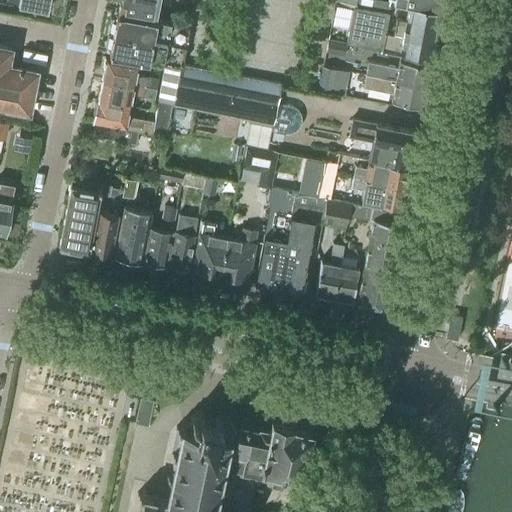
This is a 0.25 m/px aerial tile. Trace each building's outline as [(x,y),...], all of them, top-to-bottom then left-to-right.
[(47,9),(48,0),(18,0),(18,4),(47,9)] [(155,17),(158,0),(119,0),(117,9),(155,17)] [(388,3),(373,0),(351,0),(350,6),(353,7),(386,13),(388,6),(388,3)] [(388,0),(388,3),(388,6),(406,9),(407,6),(440,12),(442,5),(444,5),(444,0),(388,0)] [(440,13),(440,12),(407,6),(406,9),(404,20),(394,18),(391,34),(384,32),(388,13),(386,13),(353,7),(346,43),(431,60),(438,25),(440,26),(442,14),(440,13)] [(155,17),(117,9),(116,9),(114,16),(113,16),(107,45),(109,45),(107,51),(165,62),(180,65),(181,62),(189,24),(155,17)] [(0,105),(28,111),(37,69),(8,64),(11,47),(0,45),(0,105)] [(47,54),(24,49),(22,59),(46,64),(47,54)] [(156,89),(158,79),(136,74),(139,62),(105,56),(104,57),(100,58),(99,63),(102,66),(100,78),(156,89)] [(365,74),(373,76),(426,86),(430,66),(399,60),(397,68),(367,62),(365,74)] [(180,65),(165,62),(157,100),(171,102),(174,103),(180,65)] [(280,81),(181,62),(180,65),(174,103),(272,123),(271,129),(285,132),(287,132),(290,132),(293,131),(295,130),(297,128),(299,126),(300,124),(301,121),(301,119),(301,116),(300,114),(299,112),(298,110),(297,108),(295,107),(293,106),(292,105),(290,105),(288,104),(276,102),(280,81)] [(333,68),(322,65),(317,89),(328,92),(333,68)] [(373,76),(365,74),(363,85),(392,92),(390,100),(422,106),(426,86),(373,76)] [(155,99),(156,89),(100,78),(96,98),(95,98),(95,99),(130,105),(132,94),(155,99)] [(130,105),(95,99),(90,120),(136,129),(151,132),(153,121),(128,116),(130,105)] [(164,135),(171,102),(157,100),(153,121),(151,132),(164,135)] [(416,131),(352,117),(349,135),(377,141),(373,159),(373,160),(407,167),(409,167),(416,131)] [(136,129),(90,120),(88,132),(133,141),(136,129)] [(277,153),(245,146),(242,166),(273,172),(277,153)] [(338,152),(326,149),(322,170),(333,173),(334,166),(335,167),(338,152)] [(403,186),(407,167),(373,160),(373,159),(369,158),(367,168),(355,165),(353,175),(403,186)] [(160,164),(158,177),(181,182),(184,169),(160,164)] [(181,184),(202,188),(204,189),(207,174),(184,169),(181,184)] [(322,170),(321,170),(316,194),(325,196),(329,197),(333,173),(322,170)] [(218,177),(207,174),(204,189),(203,190),(214,193),(218,177)] [(399,207),(403,186),(353,175),(350,187),(361,189),(359,199),(399,207)] [(100,182),(70,176),(57,243),(87,248),(87,246),(94,213),(98,193),(104,194),(109,195),(110,187),(111,185),(100,183),(100,182)] [(137,180),(125,178),(122,194),(134,196),(137,180)] [(0,231),(4,232),(11,200),(10,200),(13,184),(0,181),(0,231)] [(313,219),(320,220),(325,196),(301,191),(271,186),(269,197),(268,199),(269,200),(253,280),(299,289),(313,219)] [(122,189),(110,187),(109,195),(120,197),(122,189)] [(102,204),(104,194),(98,193),(94,213),(87,246),(111,251),(118,212),(100,209),(100,203),(102,204)] [(329,197),(325,196),(320,220),(322,221),(322,220),(346,224),(348,214),(351,201),(329,197)] [(367,217),(369,205),(351,201),(348,214),(367,217)] [(123,205),(114,254),(140,259),(150,210),(123,205)] [(142,259),(165,264),(175,208),(164,205),(160,227),(148,225),(142,259)] [(403,212),(369,205),(367,217),(371,218),(355,300),(385,306),(403,212)] [(215,222),(200,219),(191,265),(219,271),(226,235),(213,233),(215,222)] [(167,264),(187,268),(193,233),(184,231),(185,225),(175,223),(167,264)] [(256,229),(242,227),(240,238),(226,235),(219,271),(247,276),(256,229)] [(333,295),(340,255),(339,254),(341,243),(332,241),(328,260),(319,258),(313,291),(333,295)] [(353,257),(340,255),(333,295),(351,299),(357,265),(351,264),(353,257)] [(135,423),(148,425),(154,400),(141,397),(135,423)] [(237,511),(242,490),(231,488),(235,470),(261,476),(262,471),(271,473),(270,479),(281,481),(283,475),(302,479),(312,431),(292,427),(293,425),(272,421),(270,430),(260,428),(259,430),(236,425),(236,424),(233,423),(229,418),(230,415),(228,414),(227,416),(220,415),(220,413),(217,412),(217,415),(202,412),(202,409),(199,409),(198,411),(196,411),(196,413),(193,414),(192,419),(183,423),(182,427),(177,426),(177,428),(171,453),(176,454),(171,474),(167,473),(166,476),(171,477),(166,499),(144,494),(145,489),(143,489),(142,493),(137,492),(137,495),(142,496),(138,511),(237,511)]
